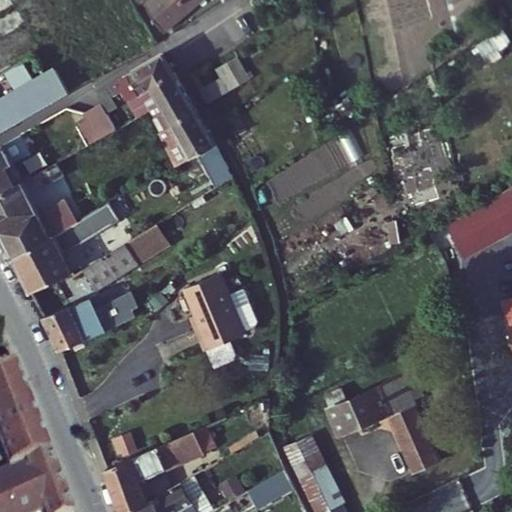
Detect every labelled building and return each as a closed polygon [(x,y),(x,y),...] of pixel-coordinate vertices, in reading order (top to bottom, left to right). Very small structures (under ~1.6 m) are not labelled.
[(168,30),(205,0),(155,0),(152,2),(168,30)] [(309,0),(290,15),(298,27),(320,10),(312,0),(309,0)] [(165,55),(96,98),(103,109),(116,132),(146,113),(153,108),(149,102),(157,97),(180,83),(165,55)] [(28,76),(35,72),(32,67),(26,71),(28,76)] [(8,114),(0,117),(0,139),(67,100),(56,81),(54,76),(40,84),(12,101),(23,120),(14,124),(8,114)] [(196,112),(187,97),(180,83),(157,97),(168,118),(164,121),(169,129),(196,112)] [(116,132),(103,109),(74,126),(77,132),(69,137),(80,154),(116,132)] [(177,168),(213,144),(196,112),(169,129),(164,132),(168,139),(163,143),(177,168)] [(168,139),(164,132),(158,122),(153,125),(163,143),(168,139)] [(28,140),(7,154),(18,172),(39,158),(28,140)] [(19,184),(24,181),(18,172),(7,154),(0,157),(0,204),(22,191),(19,184)] [(65,182),(58,168),(37,182),(44,195),(65,182)] [(193,201),(214,187),(208,176),(186,189),(193,201)] [(0,217),(28,263),(86,226),(74,206),(49,221),(24,181),(19,184),(22,191),(0,204),(0,207),(4,214),(0,216),(0,217)] [(511,193),(452,226),(468,255),(481,248),(483,252),(511,236),(511,193)] [(28,263),(49,297),(87,271),(78,254),(121,225),(112,210),(86,226),(28,263)] [(169,217),(137,239),(148,258),(179,236),(169,217)] [(106,285),(148,258),(137,239),(95,266),(106,285)] [(247,278),(236,256),(201,274),(217,307),(212,309),(235,352),(254,343),(256,337),(249,323),(265,316),(264,314),(273,309),(275,303),(267,285),(253,291),(247,278)] [(247,278),(253,291),(267,285),(260,271),(247,278)] [(150,319),(148,314),(154,312),(147,296),(111,311),(106,299),(60,319),(72,352),(150,319)] [(428,362),(417,368),(427,390),(439,384),(428,362)] [(0,451),(6,470),(34,457),(50,450),(19,363),(0,372),(0,451)] [(417,368),(352,400),(346,386),(334,392),(352,432),(404,406),(431,465),(457,454),(427,390),(417,368)] [(239,435),(231,417),(114,466),(131,511),(140,511),(158,503),(150,483),(247,440),(244,433),(239,435)] [(327,443),(292,459),(318,511),(352,511),(357,510),(327,443)] [(0,511),(58,511),(34,457),(6,470),(0,472),(0,511)] [(243,483),(232,462),(215,471),(227,492),(243,483)] [(259,505),(294,490),(286,471),(251,486),(259,505)] [(140,511),(204,511),(191,484),(158,503),(140,511)] [(229,511),(238,506),(234,498),(225,503),(229,511)]
